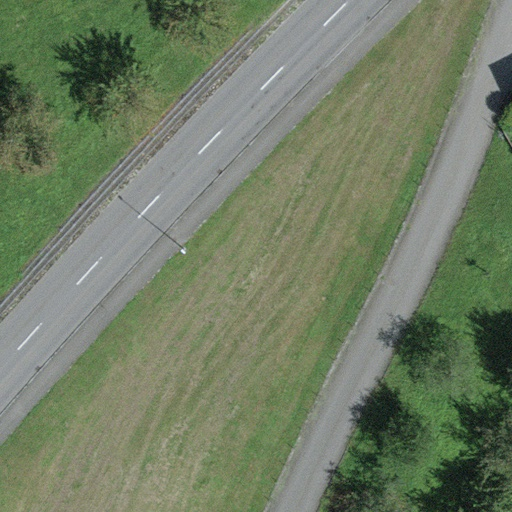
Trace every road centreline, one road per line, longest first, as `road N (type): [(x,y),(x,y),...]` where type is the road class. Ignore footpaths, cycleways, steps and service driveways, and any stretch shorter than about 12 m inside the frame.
road 1 (residential): [(511,7),(458,155),(288,511)]
road 2 (tertiary): [(346,0),(0,371)]
